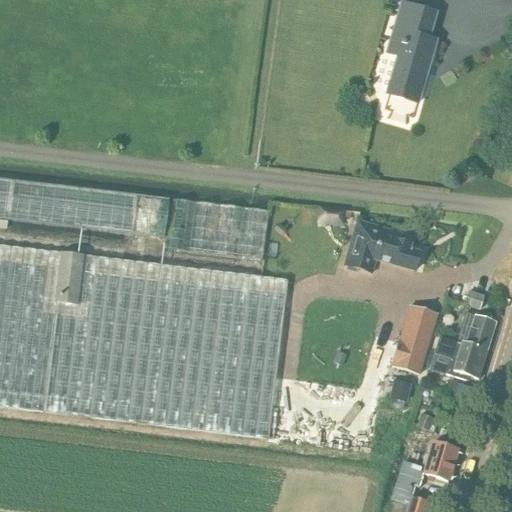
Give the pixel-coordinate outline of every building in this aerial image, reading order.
[(418,104),(422,92),(437,41),(428,38),(436,13),(401,3),(386,53),(397,57),(386,95),(418,104)] [(0,181),(0,219),(161,239),(163,240),(162,249),(260,262),(267,213),(0,181)] [(315,225),(343,228),(344,210),(317,208),(315,225)] [(356,222),(343,266),(370,275),(374,262),(413,273),(413,271),(419,254),(409,249),(410,246),(400,243),(402,236),(356,222)] [(0,408),(41,414),(41,415),(266,441),(285,282),(0,247),(0,408)] [(479,312),(483,298),(467,293),(466,293),(462,306),(479,312)] [(416,378),(435,314),(407,306),(396,344),(404,347),(396,374),(416,378)] [(457,344),(485,352),(494,324),(466,315),(457,344)] [(485,352),(457,344),(438,338),(432,356),(449,361),(444,376),(459,380),(461,375),(477,379),(485,352)] [(338,353),(334,361),(340,364),(344,356),(338,353)] [(406,405),(410,386),(392,382),(387,401),(406,405)] [(420,415),(415,428),(428,432),(433,420),(420,415)] [(426,459),(423,470),(421,476),(446,483),(455,452),(430,444),(426,459)] [(421,476),(423,470),(404,465),(401,464),(391,499),(408,505),(408,506),(394,502),(391,511),(424,511),(427,505),(410,500),(413,486),(417,487),(421,475),(421,476)] [(511,504),(502,501),(500,509),(511,511),(511,507),(511,504)]
